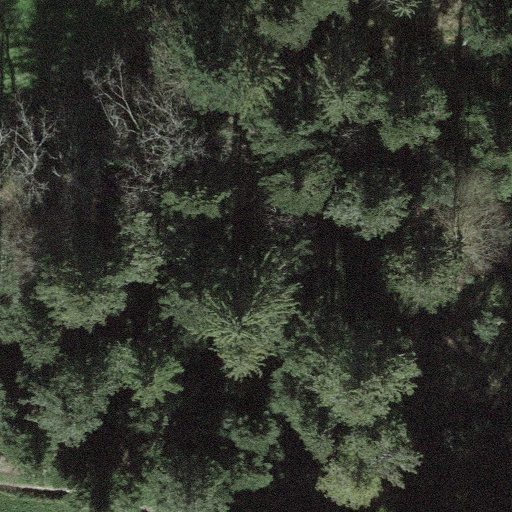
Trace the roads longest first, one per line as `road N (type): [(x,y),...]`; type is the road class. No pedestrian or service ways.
road 1 (track): [(352,0),(0,137)]
road 2 (track): [(0,475),(50,476),(168,511)]
